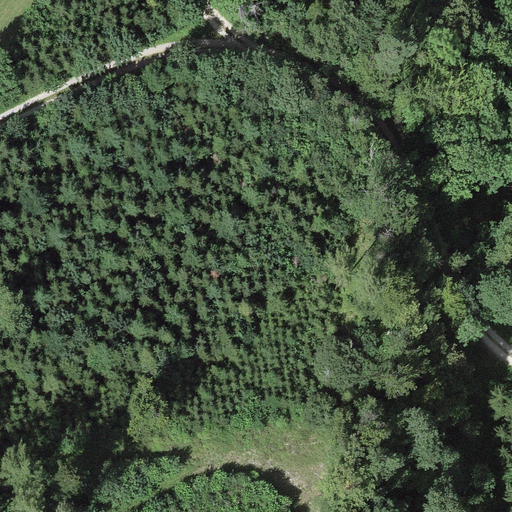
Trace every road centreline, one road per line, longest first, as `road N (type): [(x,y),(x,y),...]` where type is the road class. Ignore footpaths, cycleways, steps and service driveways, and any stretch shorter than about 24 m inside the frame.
road 1 (track): [(225,40),(342,86),(383,118),(420,191),(445,278),(490,346),(511,357)]
road 2 (track): [(0,470),(247,451),(286,465),(302,511)]
road 3 (track): [(0,123),(130,61),(225,40),(195,0)]
